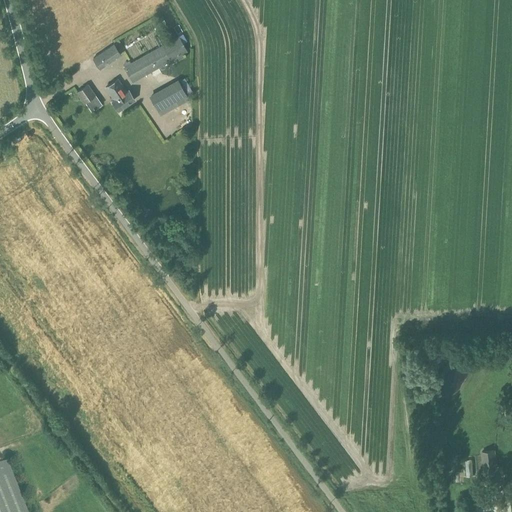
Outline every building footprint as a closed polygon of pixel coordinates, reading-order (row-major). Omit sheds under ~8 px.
[(179,35),(124,66),(133,81),(188,50),(179,35)] [(94,58),(100,68),(118,57),(121,55),(114,44),(94,58)] [(178,79),(150,95),(162,115),(190,98),(178,79)] [(118,80),(107,88),(115,99),(112,101),(118,110),(135,99),(129,90),(126,92),(118,80)] [(88,84),(76,92),(84,103),(95,95),(88,84)] [(495,448),(481,449),(481,451),(481,456),(483,470),(497,469),(495,449),(495,448)] [(0,511),(24,511),(3,460),(0,461),(0,511)]
